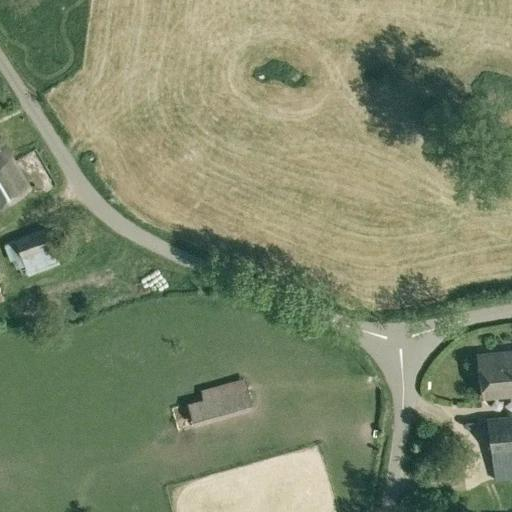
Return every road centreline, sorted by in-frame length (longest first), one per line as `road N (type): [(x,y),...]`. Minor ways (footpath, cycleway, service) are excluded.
road 1 (unclassified): [(400,344),(132,236),(66,165),(0,57)]
road 2 (unclassified): [(379,511),(400,344)]
